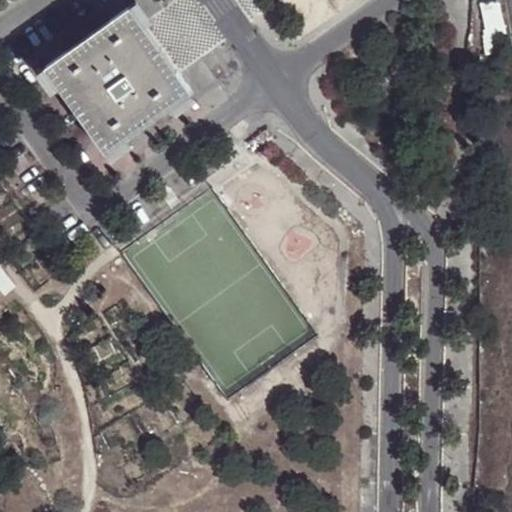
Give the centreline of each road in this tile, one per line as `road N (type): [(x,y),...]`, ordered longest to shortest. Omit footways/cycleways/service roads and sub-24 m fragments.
road 1 (residential): [(430,511),(438,231),(413,204),(357,175)]
road 2 (residential): [(357,175),(384,216),(391,254),(386,511)]
road 3 (residential): [(132,179),(271,79)]
road 4 (residential): [(271,79),(389,0)]
road 5 (unclassified): [(271,79),(332,166),(357,175)]
